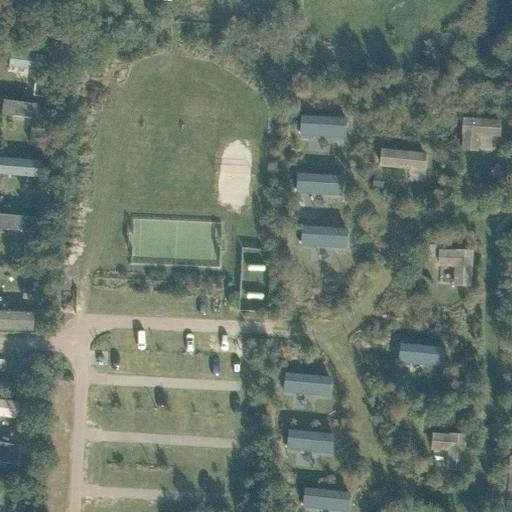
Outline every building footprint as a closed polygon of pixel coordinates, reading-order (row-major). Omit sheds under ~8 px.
[(51,55),(7,48),(5,68),(48,73),(51,55)] [(46,107),(3,100),(1,120),(44,125),(46,107)] [(345,118),(299,115),(298,136),(344,138),(345,118)] [(461,117),(459,150),(477,151),(478,136),(499,137),(500,120),(461,117)] [(426,153),(380,149),(378,166),(424,171),(426,153)] [(43,166),(0,159),(0,179),(40,184),(43,166)] [(341,176),(295,173),(294,194),(340,196),(341,176)] [(39,218),(0,211),(0,231),(36,236),(39,218)] [(347,229),(300,226),(299,247),(346,249),(347,229)] [(472,250),(436,249),(436,267),(453,267),(452,286),(470,287),(472,250)] [(36,315),(0,309),(0,329),(33,333),(36,315)] [(331,379),(287,373),(285,393),(328,397),(331,379)] [(20,402),(0,399),(0,418),(17,420),(20,402)] [(334,438),(290,431),(289,451),(331,456),(334,438)] [(19,445),(0,442),(0,461),(17,463),(19,445)] [(345,511),(349,496),(305,489),(303,509),(331,511),(345,511)] [(14,493),(0,490),(0,509),(11,511),(14,493)]
